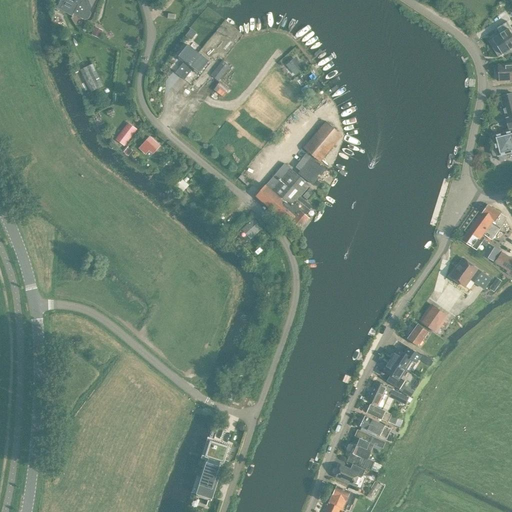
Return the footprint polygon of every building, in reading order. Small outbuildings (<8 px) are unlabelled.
[(64,0),(59,10),(72,16),(73,14),(73,13),(74,11),(77,5),(79,0),(64,0)] [(74,11),(73,13),(85,19),(86,19),(88,18),(91,14),(90,10),(94,0),(79,0),(77,5),(74,11)] [(500,34),(493,38),(503,54),(511,48),(511,28),(507,21),(497,28),(500,34)] [(95,27),(91,34),(99,38),(103,31),(95,27)] [(191,29),(185,36),(190,40),(196,33),(191,29)] [(180,76),(197,54),(187,45),(177,57),(184,63),(176,72),(180,76)] [(197,54),(180,76),(184,79),(192,69),(199,74),(208,62),(197,54)] [(295,58),(286,65),(288,67),(295,75),(304,69),(295,58)] [(222,60),(211,76),(218,81),(230,66),(222,60)] [(81,69),(92,90),(104,85),(94,63),(81,69)] [(511,64),(498,65),(498,81),(511,80),(511,64)] [(511,93),(500,96),(509,129),(511,128),(511,93)] [(317,95),(306,106),(310,110),(321,99),(317,95)] [(123,143),(127,146),(138,128),(130,123),(127,128),(125,127),(119,136),(117,135),(114,139),(122,144),(123,143)] [(304,150),(319,163),(327,154),(342,136),(326,123),(304,150)] [(495,147),(492,150),(493,155),(497,157),(498,156),(500,161),(507,159),(506,154),(511,152),(511,130),(492,136),(495,147)] [(149,137),(138,149),(145,155),(149,151),(153,154),(160,146),(152,138),(151,139),(149,137)] [(321,176),(325,170),(305,154),(295,168),(301,172),(298,174),(311,184),(316,178),(315,177),(318,174),(321,176)] [(256,196),(272,210),(300,177),(284,164),(256,196)] [(300,177),(272,210),(298,232),(309,219),(304,214),(310,207),(306,203),(299,198),(309,186),(300,177)] [(309,188),(303,196),(308,200),(314,193),(309,188)] [(472,226),(484,234),(492,240),(506,220),(505,217),(487,204),(472,226)] [(253,218),(241,229),(246,234),(258,222),(253,218)] [(482,236),(484,234),(472,226),(462,240),(476,250),(481,244),(486,247),(482,254),(492,261),(500,251),(483,240),(484,238),(482,236)] [(511,276),(511,258),(501,252),(494,263),(507,270),(505,273),(511,277),(511,276)] [(451,275),(450,276),(465,287),(470,279),(475,282),(484,289),(491,279),(482,272),(463,258),(455,269),(454,270),(451,273),(451,275)] [(497,278),(493,283),(498,286),(502,281),(497,278)] [(432,305),(420,321),(436,333),(448,316),(432,305)] [(418,324),(407,339),(418,347),(422,341),(423,340),(424,338),(428,333),(428,332),(418,324)] [(393,355),(390,359),(406,369),(410,372),(415,364),(418,359),(421,355),(408,347),(404,353),(398,349),(395,354),(394,353),(393,355)] [(401,378),(406,369),(390,359),(386,366),(387,367),(384,372),(390,376),(387,381),(399,389),(405,381),(401,378)] [(375,382),(367,400),(383,408),(388,396),(405,405),(409,397),(391,389),(375,382)] [(371,405),(367,413),(381,419),(388,422),(395,425),(397,420),(398,417),(392,414),(385,411),(371,405)] [(391,429),(385,426),(365,416),(360,426),(380,436),(387,439),(391,429)] [(351,443),(347,451),(351,453),(347,462),(353,464),(354,462),(370,470),(371,469),(374,462),(368,459),(371,451),(372,452),(375,446),(383,449),(386,442),(357,430),(352,443),(351,443)] [(194,492),(189,507),(209,511),(210,511),(216,498),(213,498),(223,466),(220,465),(219,467),(207,463),(208,461),(197,493),(194,492)] [(341,465),(336,477),(353,485),(353,484),(358,486),(360,487),(365,477),(363,476),(365,470),(353,464),(350,469),(341,465)] [(376,482),(368,493),(373,496),(380,485),(376,482)] [(357,495),(350,492),(336,486),(333,495),(332,494),(324,511),(341,511),(339,511),(340,509),(342,510),(343,509),(349,511),(351,504),(353,505),(357,495)]
